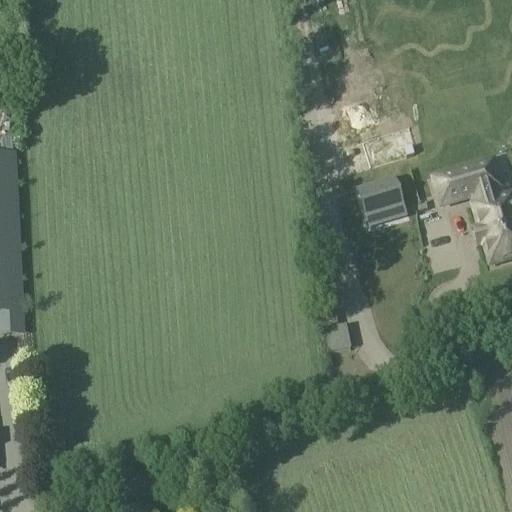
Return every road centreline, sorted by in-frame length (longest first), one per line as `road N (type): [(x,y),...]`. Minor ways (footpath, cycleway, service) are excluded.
road 1 (track): [(511,338),(37,511)]
road 2 (unknown): [(296,0),(311,144),(340,296),(370,389)]
